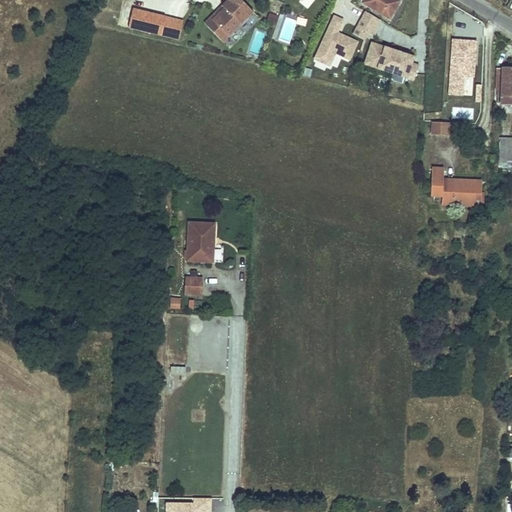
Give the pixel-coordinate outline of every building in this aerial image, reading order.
[(240,27),(254,13),(240,0),(230,0),(223,8),(225,10),(213,22),(229,37),(230,38),(234,33),(240,27)] [(395,5),(387,0),(364,0),(361,6),(386,20),(395,5)] [(183,21),(134,7),(128,27),(177,41),(183,21)] [(229,37),(213,22),(225,10),(223,8),(205,26),(224,44),(229,38),(229,37)] [(364,12),(356,26),(352,33),(364,39),(368,33),(372,35),(380,21),(364,12)] [(277,16),(268,13),(265,22),(273,25),(277,16)] [(358,41),(339,33),(345,20),(334,15),(314,61),(325,66),(331,69),(337,55),(350,60),(358,41)] [(308,21),(299,18),(297,25),(306,27),(308,21)] [(244,32),(240,27),(234,33),(239,38),(244,32)] [(477,40),(452,39),(449,95),(465,96),(466,77),(475,78),(477,40)] [(417,66),(411,64),(414,56),(371,41),(363,63),(407,78),(413,80),(417,66)] [(511,67),(501,67),(501,68),(497,68),(496,102),(501,102),(501,104),(511,104),(511,67)] [(312,70),(305,68),(303,73),(310,76),(312,70)] [(447,125),(432,125),(432,136),(447,136),(447,125)] [(511,143),(501,144),(500,166),(511,166),(511,143)] [(442,170),(430,169),(429,196),(442,196),(442,203),(465,204),(465,199),(480,199),(480,180),(459,180),(459,183),(442,182),(442,179),(442,170)] [(215,263),(216,226),(192,226),(190,263),(215,263)] [(190,276),(186,276),(185,296),(203,296),(203,277),(197,276),(197,270),(190,270),(190,276)] [(181,298),(171,298),(170,308),(181,308),(181,298)] [(186,366),(171,366),(171,375),(186,375),(186,366)] [(211,511),(211,498),(194,499),(194,503),(165,503),(165,511),(211,511)]
